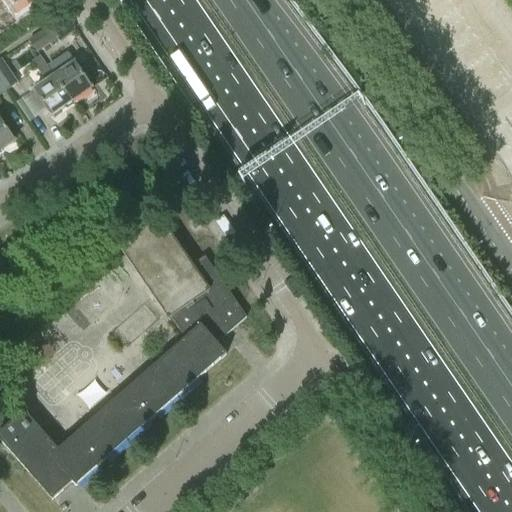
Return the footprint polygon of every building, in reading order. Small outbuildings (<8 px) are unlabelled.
[(1,0),(15,20),(43,0),(1,0)] [(511,121),(438,0),(393,0),(507,187),(511,183),(511,121)] [(49,27),(29,41),(37,52),(57,38),(49,27)] [(55,69),(75,61),(71,52),(52,61),(55,69)] [(1,60),(0,60),(0,81),(7,91),(18,84),(1,60)] [(74,63),(53,77),(71,103),(91,89),(74,63)] [(71,103),(53,77),(33,91),(51,116),(71,103)] [(0,121),(0,151),(14,142),(0,121)] [(77,485),(225,356),(215,344),(242,321),(245,318),(204,257),(192,266),(160,219),(118,248),(120,252),(167,320),(170,318),(185,339),(57,451),(23,412),(0,432),(0,442),(51,501),(71,483),(75,487),(77,485)]
